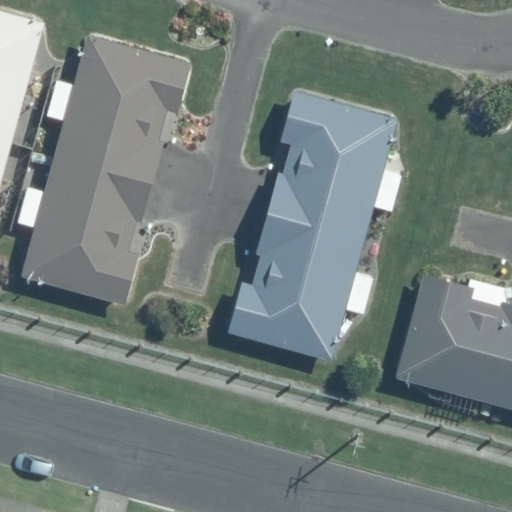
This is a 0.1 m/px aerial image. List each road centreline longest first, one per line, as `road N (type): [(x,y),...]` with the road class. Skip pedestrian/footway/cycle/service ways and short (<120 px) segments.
road 1 (residential): [(0,415),(363,511)]
road 2 (residential): [(270,0),(486,59),(511,55)]
